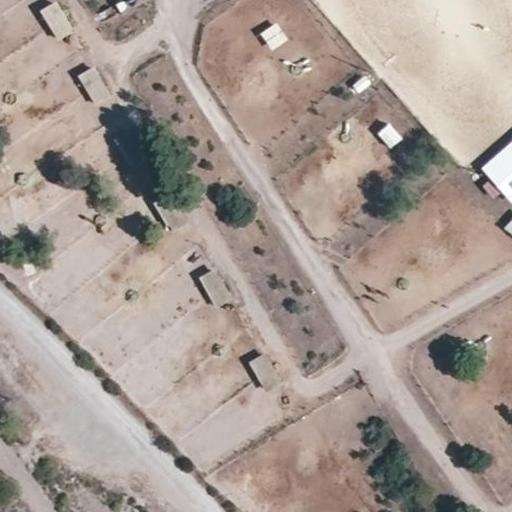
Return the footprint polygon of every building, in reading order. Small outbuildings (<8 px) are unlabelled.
[(58,42),(75,32),(57,1),(41,11),(58,42)] [(293,45),(308,27),(290,12),(275,29),(293,45)] [(78,76),(95,107),(113,98),(96,66),(78,76)] [(389,122),(377,132),(391,149),(403,139),(389,122)] [(130,170),(148,163),(134,130),(116,138),(130,170)] [(511,142),(483,168),(511,199),(511,142)] [(173,192),(154,202),(171,233),(189,223),(173,192)] [(199,277),(216,309),(233,300),(216,268),(199,277)] [(249,361),(264,392),(282,383),(267,353),(249,361)]
